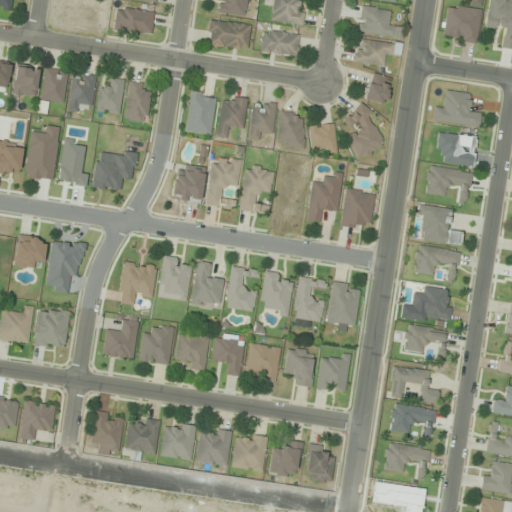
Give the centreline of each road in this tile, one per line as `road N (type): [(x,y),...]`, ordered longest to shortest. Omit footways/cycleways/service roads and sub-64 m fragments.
road 1 (residential): [(423,0),(344,511)]
road 2 (residential): [(66,447),(93,273),(157,162),(182,0)]
road 3 (residential): [(511,77),(446,511)]
road 4 (residential): [(0,201),(383,263)]
road 5 (residential): [(0,369),(358,425)]
road 6 (residential): [(0,33),(321,81)]
